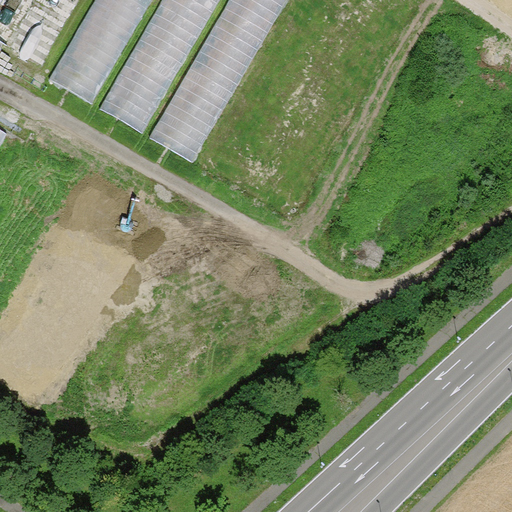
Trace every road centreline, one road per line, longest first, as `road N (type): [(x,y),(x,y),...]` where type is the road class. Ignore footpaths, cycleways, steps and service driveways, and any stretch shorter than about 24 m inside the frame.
road 1 (track): [(0,501),(17,511),(251,511),(511,277)]
road 2 (track): [(128,167),(339,290),(380,296),(511,216)]
road 3 (primary): [(511,329),(315,511)]
road 4 (primary): [(376,511),(511,375)]
road 5 (track): [(511,420),(420,511)]
